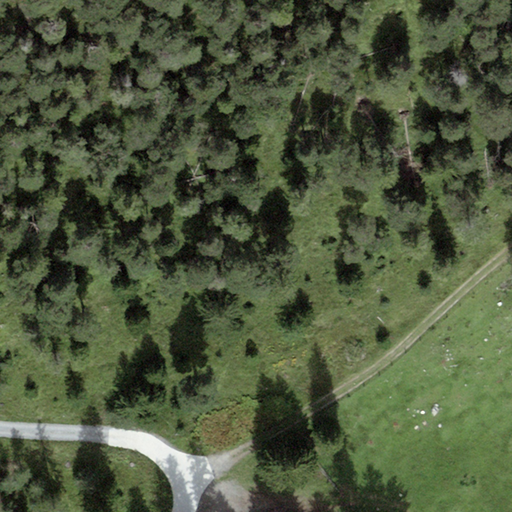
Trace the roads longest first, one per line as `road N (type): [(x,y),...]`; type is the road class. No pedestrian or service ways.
road 1 (track): [(186,478),(340,394),(511,248)]
road 2 (track): [(186,478),(136,442),(0,429)]
